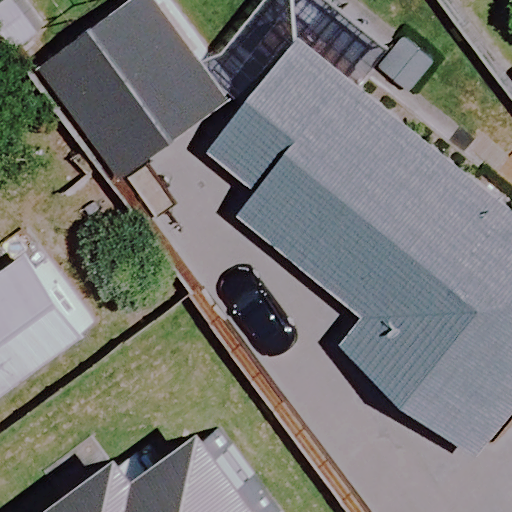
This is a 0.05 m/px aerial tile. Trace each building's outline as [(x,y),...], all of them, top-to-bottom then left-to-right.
[(228,97),(156,0),(104,0),(36,50),(126,172),(228,97)] [(511,425),(511,202),(302,38),(216,148),(267,188),(247,214),(372,311),(350,340),(492,451),(511,425)] [(0,276),(0,399),(98,326),(39,248),(0,276)] [(244,511),(296,476),(226,373),(155,422),(216,511),(244,511)] [(115,511),(111,501),(85,511),(115,511)]
